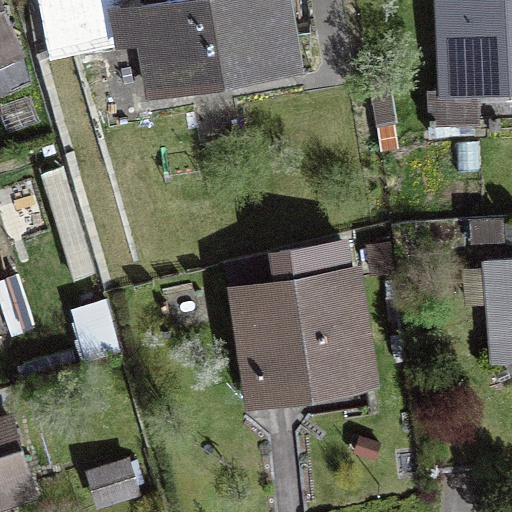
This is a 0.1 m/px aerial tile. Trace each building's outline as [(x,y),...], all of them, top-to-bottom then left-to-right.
[(144,39),(153,93),(296,68),(284,0),(159,0),(138,4),(138,9),(117,13),(114,0),(39,0),(50,56),(144,39)] [(511,0),(439,0),(443,87),(432,88),(433,117),(429,117),(429,123),(477,119),(473,86),(511,84),(511,0)] [(0,6),(0,62),(21,52),(0,6)] [(245,295),(258,385),(361,369),(347,280),(311,285),(310,276),(313,276),(307,244),(226,263),(230,288),(285,280),(287,289),(245,295)] [(511,256),(486,258),(493,350),(511,348),(511,256)] [(433,411),(439,466),(489,461),(484,406),(433,411)] [(0,498),(31,489),(8,416),(0,418),(0,498)] [(97,467),(106,499),(137,489),(128,458),(97,467)]
